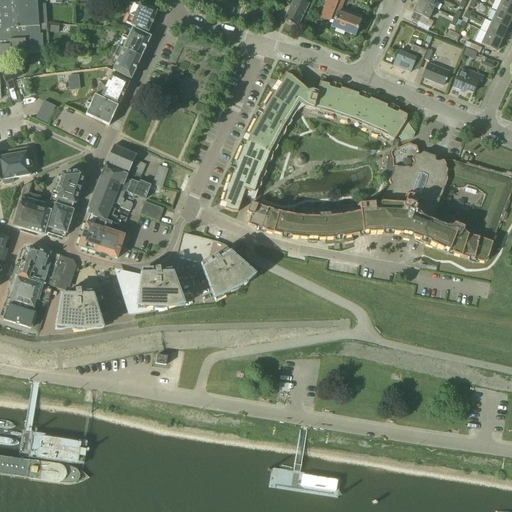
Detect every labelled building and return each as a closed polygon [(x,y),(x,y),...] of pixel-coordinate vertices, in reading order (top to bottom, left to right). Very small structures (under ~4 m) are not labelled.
[(0,0),(0,99),(1,99),(0,84),(0,72),(1,73),(1,62),(11,61),(11,57),(27,56),(26,40),(13,40),(12,34),(21,34),(20,28),(40,27),(39,25),(47,25),(45,4),(38,5),(37,0),(0,0)] [(298,26),(309,4),(301,0),(293,0),(284,20),(298,26)] [(355,36),(362,17),(342,9),(345,0),(327,0),(321,18),(333,22),(331,27),(355,36)] [(433,8),(437,0),(418,0),(418,1),(433,8)] [(477,3),(472,0),(469,7),(473,10),(477,3)] [(511,18),(511,17),(511,5),(502,0),(496,11),(511,18)] [(418,1),(413,13),(422,16),(419,23),(431,28),(434,22),(429,20),(428,19),(433,8),(418,1)] [(148,33),(157,11),(139,4),(134,18),(129,16),(126,23),(130,25),(130,26),(148,33)] [(472,13),(467,11),(463,19),(468,21),(472,13)] [(507,29),(511,18),(496,11),(491,22),(507,29)] [(501,40),(507,29),(491,22),(486,33),(501,40)] [(59,34),(60,24),(51,23),(50,33),(59,34)] [(123,49),(141,58),(150,38),(132,29),(128,38),(123,36),(122,38),(127,41),(123,49)] [(458,43),(461,36),(449,30),(446,37),(458,43)] [(496,51),(501,40),(486,33),(481,44),(496,51)] [(417,47),(427,51),(432,37),(423,34),(417,47)] [(482,48),(466,41),(464,46),(479,54),(482,48)] [(414,63),(421,66),(427,51),(417,47),(412,45),(408,55),(399,51),(393,66),(409,72),(410,73),(410,72),(414,63)] [(141,58),(123,49),(118,47),(114,56),(119,58),(113,71),(130,80),(141,58)] [(434,52),(429,50),(425,59),(430,61),(434,52)] [(485,58),(483,64),(493,68),(495,63),(485,58)] [(443,86),(448,72),(449,72),(428,64),(422,78),(443,86)] [(15,88),(12,80),(23,75),(19,67),(2,75),(6,83),(8,90),(15,88)] [(468,72),(460,70),(458,76),(457,76),(453,87),(465,92),(466,90),(473,93),(477,82),(481,83),(483,77),(468,71),(468,72)] [(95,96),(117,106),(128,81),(112,74),(105,87),(100,85),(95,96)] [(308,91),(307,90),(303,87),(291,76),(285,74),(280,82),(281,84),(278,88),(299,103),(308,91)] [(79,75),(68,77),(69,89),(80,88),(79,75)] [(328,113),(334,89),(329,87),(329,84),(320,82),(319,86),(313,109),(328,113)] [(313,109),(319,86),(315,85),(315,86),(313,87),(311,87),(309,86),(307,90),(308,91),(299,103),(278,88),(275,93),(272,92),(268,100),(291,115),(299,103),(305,107),(308,108),(313,109)] [(341,117),(350,91),(341,88),(340,90),(334,89),(328,113),(341,117)] [(355,122),(364,98),(358,96),(358,94),(350,91),(341,117),(355,122)] [(108,125),(117,106),(95,96),(92,102),(90,101),(88,101),(86,103),(86,104),(86,107),(87,108),(88,110),(86,115),(86,116),(91,118),(92,118),(107,125),(108,125)] [(368,127),(379,102),(370,98),(369,100),(364,98),(355,122),(368,127)] [(283,127),(291,115),(268,100),(263,107),(264,110),(262,115),(283,127)] [(43,101),(35,120),(48,125),(56,107),(43,101)] [(382,133),(392,111),(387,108),(387,105),(379,102),(368,127),(382,133)] [(397,135),(406,121),(407,115),(399,111),(397,113),(392,111),(382,133),(394,140),(397,135)] [(277,140),(283,127),(262,115),(259,119),(256,119),(252,127),(277,140)] [(406,121),(397,135),(402,141),(408,140),(413,138),(415,133),(406,121)] [(270,153),(277,140),(252,127),(248,135),(250,137),(247,142),(270,153)] [(264,166),(270,153),(247,142),(245,146),(242,146),(238,155),(264,166)] [(423,161),(422,158),(419,155),(416,147),(409,144),(396,150),(391,152),(391,154),(393,159),(393,168),(392,176),(389,181),(390,185),(383,196),(383,203),(362,206),(362,204),(324,209),(302,208),(301,217),(296,216),(285,214),(273,211),(256,205),(251,204),(247,213),(251,215),(248,225),(260,231),(286,238),(308,240),(308,237),(318,237),(318,245),(339,244),(353,241),(352,237),(359,235),(359,233),(363,232),(368,232),(368,234),(383,234),(383,231),(392,231),(392,234),(400,235),(402,231),(408,233),(413,234),(414,238),(416,241),(424,245),(433,247),(436,247),(448,253),(473,261),(484,263),(488,257),(495,234),(500,223),(503,222),(506,213),(505,211),(509,199),(511,191),(511,173),(507,172),(504,174),(492,171),(480,167),(470,164),(467,163),(466,165),(452,160),(434,162),(432,165),(428,163),(423,161)] [(127,188),(125,192),(144,200),(150,185),(139,181),(138,184),(130,180),(129,181),(124,179),(136,155),(114,145),(100,176),(101,177),(127,188)] [(28,148),(0,153),(0,175),(1,181),(2,180),(2,183),(4,186),(11,184),(13,182),(12,179),(22,177),(30,176),(28,168),(32,167),(31,162),(32,159),(32,154),(29,152),(28,148)] [(258,179),(264,166),(238,155),(235,163),(237,165),(235,170),(258,179)] [(305,159),(305,157),(303,156),(301,155),(299,155),(297,155),(296,156),(295,158),(294,160),(294,162),(295,163),(296,165),(297,166),(299,166),(301,166),(302,166),(304,165),(305,163),(306,161),(305,159)] [(146,165),(137,160),(131,174),(140,178),(146,165)] [(168,169),(159,166),(153,185),(162,188),(168,169)] [(253,193),(258,179),(235,170),(233,175),(230,175),(227,184),(245,190),(253,193)] [(57,195),(76,200),(78,193),(79,194),(82,184),(81,183),(85,173),(77,171),(76,171),(62,173),(61,176),(56,192),(58,193),(57,195)] [(125,194),(125,192),(127,188),(101,177),(96,189),(112,195),(114,190),(125,194)] [(33,220),(40,197),(30,193),(34,184),(25,185),(19,199),(12,226),(26,230),(29,219),(33,220)] [(242,198),(245,190),(227,184),(227,186),(225,191),(222,203),(225,209),(233,212),(237,212),(242,198)] [(130,202),(112,195),(96,189),(91,200),(107,206),(109,201),(120,206),(119,208),(129,211),(131,206),(130,202)] [(45,231),(46,231),(56,196),(52,194),(49,205),(39,202),(41,197),(40,197),(33,220),(29,219),(26,230),(44,235),(45,231)] [(75,204),(76,200),(57,195),(57,196),(56,196),(46,231),(47,234),(63,238),(65,236),(73,211),(71,210),(73,203),(75,204)] [(114,210),(107,206),(91,200),(87,212),(89,213),(100,218),(109,222),(117,225),(117,223),(118,224),(121,216),(117,215),(116,217),(112,216),(114,210)] [(142,208),(161,216),(163,209),(144,202),(142,208)] [(158,222),(161,216),(142,208),(139,215),(140,215),(158,222)] [(97,227),(100,218),(89,213),(78,246),(96,252),(103,229),(97,227)] [(117,223),(117,225),(122,227),(126,218),(121,216),(118,224),(117,223)] [(103,229),(96,252),(117,259),(124,235),(107,230),(108,228),(107,227),(109,222),(100,218),(97,227),(103,229)] [(34,260),(37,249),(31,247),(25,249),(21,263),(26,264),(24,268),(31,270),(30,270),(33,271),(33,273),(37,275),(38,272),(37,271),(36,269),(37,266),(39,267),(40,262),(34,260)] [(45,264),(49,252),(37,249),(34,260),(40,262),(39,267),(37,266),(36,269),(37,271),(38,272),(37,275),(36,279),(44,281),(46,272),(44,271),(47,264),(45,264)] [(59,256),(49,252),(45,264),(47,264),(44,271),(46,272),(44,281),(47,282),(48,280),(45,279),(46,276),(52,278),(59,256)] [(234,265),(229,255),(227,256),(227,255),(224,256),(222,257),(223,259),(221,261),(219,259),(218,259),(216,256),(213,259),(215,261),(214,261),(217,264),(214,266),(210,259),(204,262),(204,263),(201,264),(202,265),(201,266),(214,299),(215,299),(214,298),(228,292),(229,293),(239,285),(241,287),(241,286),(240,283),(229,270),(234,265)] [(59,256),(52,278),(50,286),(53,287),(66,291),(73,268),(70,261),(59,258),(60,256),(59,256)] [(16,265),(15,265),(9,284),(14,286),(12,290),(32,297),(31,299),(34,300),(34,301),(36,301),(44,304),(46,302),(49,303),(53,290),(40,286),(41,285),(28,281),(29,277),(36,279),(37,275),(33,273),(33,271),(30,270),(31,270),(24,268),(26,264),(21,263),(20,267),(16,265)] [(437,268),(421,265),(420,270),(436,273),(437,268)] [(142,280),(150,306),(153,306),(153,309),(166,306),(166,308),(181,302),(182,304),(183,303),(172,274),(171,271),(170,271),(170,270),(167,270),(159,272),(159,270),(155,271),(155,273),(156,277),(153,278),(150,278),(149,277),(145,279),(142,280)] [(150,306),(142,280),(140,276),(126,272),(119,279),(119,280),(120,283),(130,315),(150,312),(151,310),(150,306)] [(32,297),(12,290),(3,320),(30,329),(37,308),(34,307),(36,301),(34,301),(34,300),(31,299),(32,297)] [(80,293),(80,291),(76,292),(76,295),(75,295),(76,299),(71,299),(71,298),(69,298),(66,298),(66,300),(63,300),(66,312),(72,311),(71,330),(85,328),(85,330),(100,325),(100,326),(102,326),(91,293),(90,292),(87,292),(80,293)] [(157,355),(155,364),(166,366),(167,357),(160,356),(159,356),(158,355),(157,355)] [(85,465),(89,438),(86,438),(84,437),(60,434),(32,429),(28,429),(25,428),(22,428),(18,455),(56,461),(85,465)] [(336,495),(340,469),(301,463),(298,463),(295,463),(266,459),(263,484),(336,495)]
